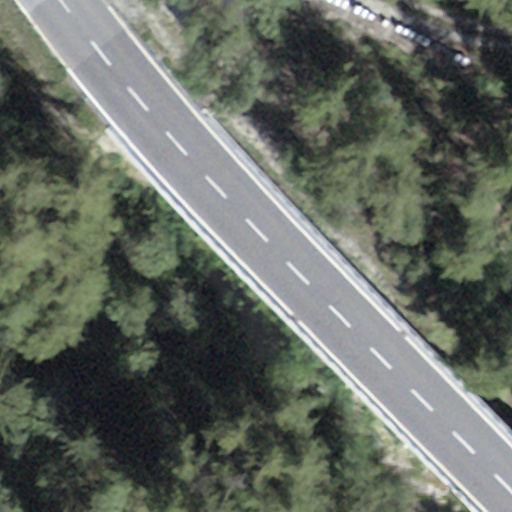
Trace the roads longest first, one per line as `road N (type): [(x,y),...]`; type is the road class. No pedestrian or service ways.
road 1 (secondary): [(62,0),(153,115),(511,490)]
road 2 (track): [(511,43),(385,0)]
